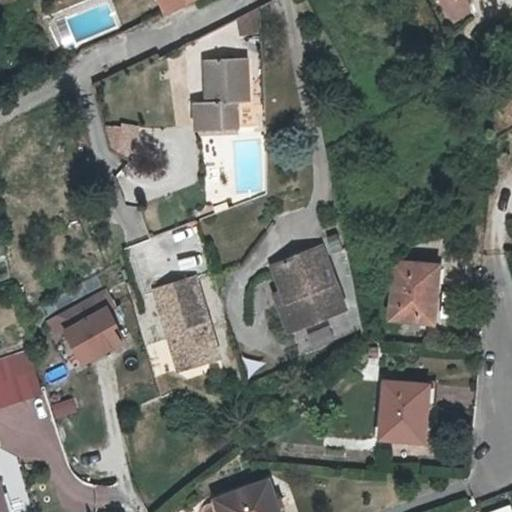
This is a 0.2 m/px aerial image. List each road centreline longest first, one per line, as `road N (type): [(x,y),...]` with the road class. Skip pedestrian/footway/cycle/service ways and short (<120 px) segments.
road 1 (residential): [(233,0),(0,116)]
road 2 (unknown): [(147,257),(111,174),(87,77)]
